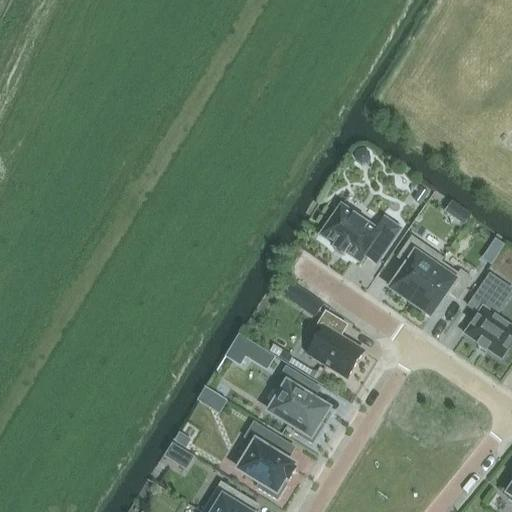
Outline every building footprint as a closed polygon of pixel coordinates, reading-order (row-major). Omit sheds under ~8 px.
[(358,152),(355,157),(356,163),(361,166),(367,165),(370,160),(369,154),(364,151),(358,152)] [(421,190),(414,201),(420,206),(428,194),(421,190)] [(377,266),(401,231),(384,220),(376,232),(341,208),(322,236),(321,236),(320,238),(322,239),(322,238),(336,248),(335,249),(334,249),(333,250),(335,251),(342,256),(342,257),(344,258),(345,256),(344,256),(345,255),(359,264),(360,265),(361,264),(365,258),(377,266)] [(464,212),(459,220),(466,225),(471,216),(464,212)] [(440,264),(442,261),(411,239),(397,260),(408,267),(391,291),(409,303),(409,304),(411,305),(411,304),(439,263),(440,264)] [(496,241),(490,250),(498,255),(504,247),(496,241)] [(411,304),(411,305),(412,306),(413,306),(431,318),(447,294),(458,302),(472,281),(460,273),(458,276),(440,264),(439,263),(411,304)] [(511,329),(486,312),(503,286),(490,277),(468,308),(479,315),(465,336),(479,346),(477,348),(486,354),(487,352),(501,361),(511,345),(511,329)] [(292,286),(284,297),(315,318),(323,307),(292,286)] [(326,314),(318,327),(324,331),(308,357),(347,381),(364,354),(340,339),(347,328),(326,314)] [(253,345),(247,355),(265,367),(272,356),(253,345)] [(273,347),(270,353),(273,355),(308,377),(311,372),(291,360),(292,358),(273,347)] [(324,428),(320,425),(323,420),(327,423),(331,416),(331,414),(313,402),(320,390),(286,369),(278,382),(286,388),(270,414),(296,431),(294,435),(312,446),(324,428)] [(206,390),(199,402),(219,415),(226,403),(206,390)] [(295,450),(254,425),(245,440),(255,446),(239,472),(260,485),(257,489),(277,502),(286,486),(283,484),(285,481),(289,483),(295,472),(292,470),(293,468),(286,464),(295,450)] [(180,436),(176,443),(186,449),(190,442),(180,436)] [(203,511),(249,511),(254,504),(221,484),(203,511)]
